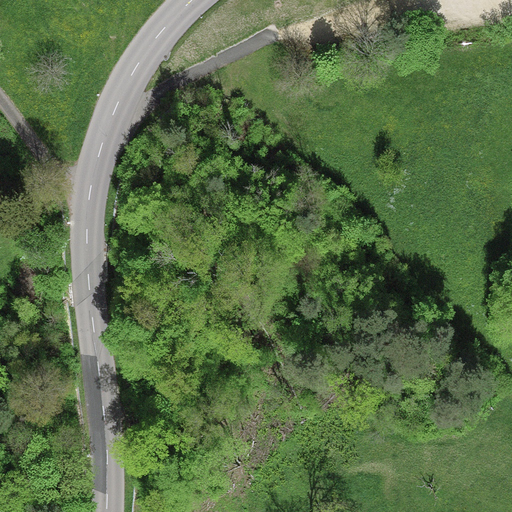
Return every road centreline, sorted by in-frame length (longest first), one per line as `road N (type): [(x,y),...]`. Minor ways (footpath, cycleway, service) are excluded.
road 1 (tertiary): [(106,511),(86,238),(92,177),(132,73),(192,0)]
road 2 (track): [(0,94),(60,174),(90,192)]
